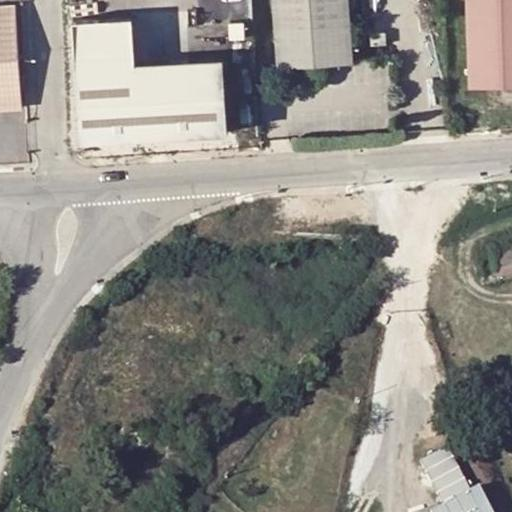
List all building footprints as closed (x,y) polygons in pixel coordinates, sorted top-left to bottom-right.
[(349,0),(272,0),(275,61),(351,58),(349,0)] [(511,0),(465,0),(467,82),(511,79),(511,0)] [(0,6),(0,108),(19,107),(12,6),(0,6)] [(132,21),(72,24),(80,141),(228,132),(223,62),(134,68),(132,21)] [(511,247),(492,253),(498,279),(511,275),(511,247)] [(502,511),(489,482),(474,489),(455,446),(424,459),(445,505),(434,510),(434,511),(502,511)]
